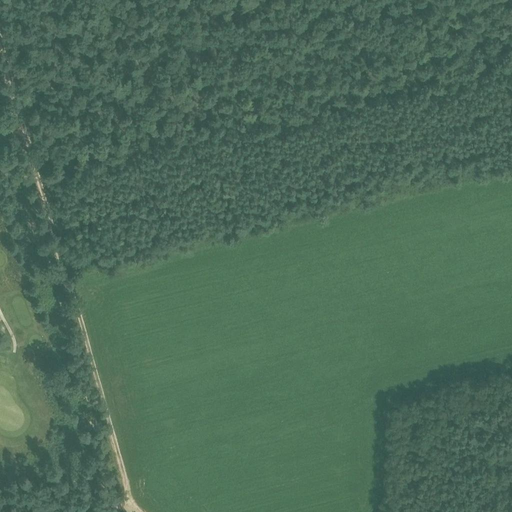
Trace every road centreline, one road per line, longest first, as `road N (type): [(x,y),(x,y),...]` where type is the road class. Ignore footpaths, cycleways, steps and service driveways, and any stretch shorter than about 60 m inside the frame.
road 1 (track): [(131,507),(0,29)]
road 2 (track): [(131,507),(0,495)]
